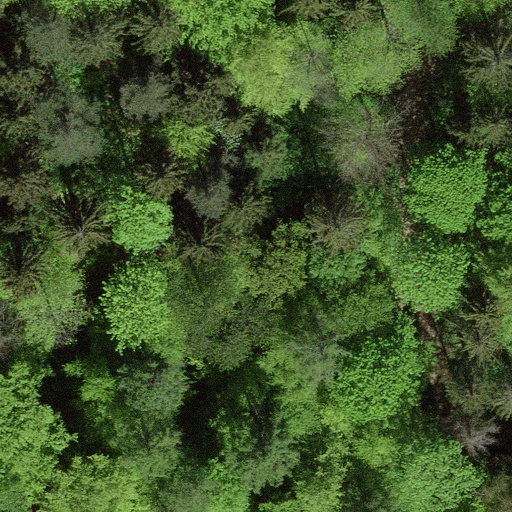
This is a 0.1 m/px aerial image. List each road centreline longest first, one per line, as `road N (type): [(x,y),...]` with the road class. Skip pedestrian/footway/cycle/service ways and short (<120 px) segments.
road 1 (track): [(416,296),(171,257),(300,199),(411,100)]
road 2 (track): [(440,511),(443,406),(416,296),(407,148),(430,39),(469,0)]
road 3 (track): [(171,257),(0,282)]
